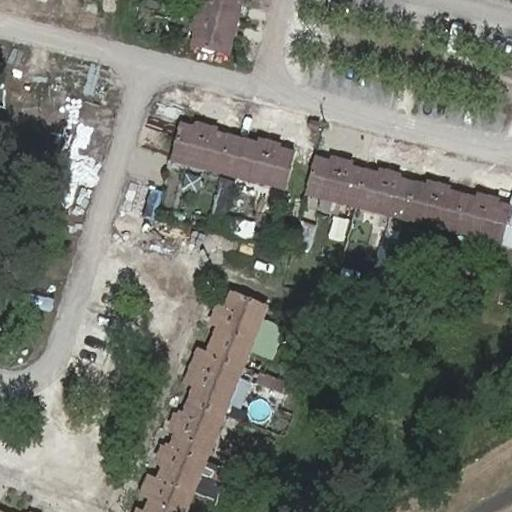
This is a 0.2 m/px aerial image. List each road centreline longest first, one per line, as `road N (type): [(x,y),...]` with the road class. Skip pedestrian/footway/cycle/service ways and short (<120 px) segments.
road 1 (residential): [(0,384),(33,385),(56,363),(142,64)]
road 2 (residential): [(260,91),(511,155)]
road 3 (residential): [(0,30),(142,64)]
road 4 (residential): [(142,64),(260,91)]
